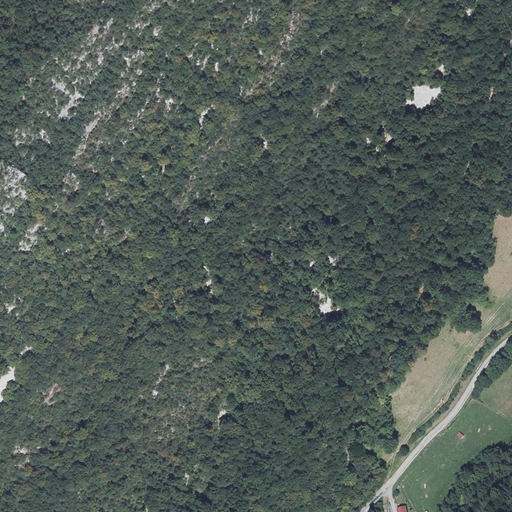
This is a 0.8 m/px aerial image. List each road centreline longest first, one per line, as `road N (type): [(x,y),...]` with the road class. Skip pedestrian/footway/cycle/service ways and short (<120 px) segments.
road 1 (track): [(333,511),(358,410),(407,323),(511,54)]
road 2 (tertiary): [(362,511),(511,337)]
